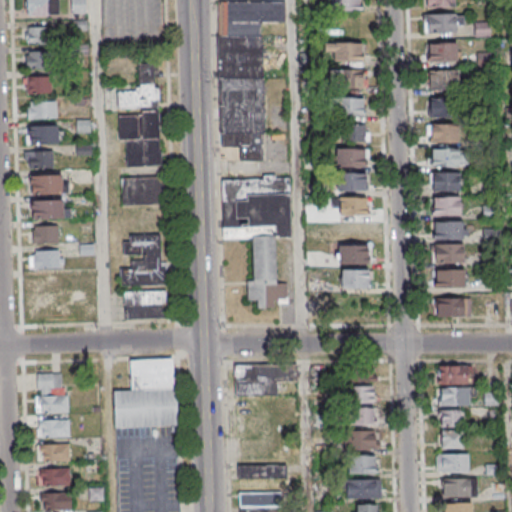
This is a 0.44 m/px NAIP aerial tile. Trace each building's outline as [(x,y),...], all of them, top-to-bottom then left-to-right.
[(58,15),(58,0),(26,0),(26,15),(58,15)] [(84,0),(70,0),(70,13),(85,13),(84,0)] [(330,0),(330,12),(361,12),(360,0),(330,0)] [(454,8),(454,0),(424,0),(424,8),(454,8)] [(219,2),(219,147),(241,147),(241,160),(264,160),(263,24),(285,24),(285,2),(219,2)] [(423,15),(423,32),(457,32),(457,15),(423,15)] [(86,22),(75,22),(75,32),(86,32),(86,22)] [(476,29),(486,35),(489,28),(479,23),(476,29)] [(22,43),(50,43),(50,26),(22,26),(22,43)] [(456,62),(456,43),(426,43),(426,62),(456,62)] [(363,61),(363,44),(323,44),(323,53),(333,53),(333,61),(363,61)] [(25,68),(47,68),(47,51),(25,51),(25,68)] [(158,62),(138,63),(138,89),(118,89),(118,108),(141,108),(142,115),(118,115),(119,141),(125,141),(126,167),(160,167),(158,62)] [(330,70),(330,87),(363,87),(363,70),(330,70)] [(458,71),(426,71),(426,91),(458,91),(458,71)] [(26,93),(52,93),(52,75),(26,75),(26,93)] [(364,115),(364,98),(339,98),(339,115),(364,115)] [(426,118),(454,118),(454,99),(426,99),(426,118)] [(27,100),(27,118),(56,118),(56,100),(27,100)] [(90,132),(90,120),(76,120),(76,132),(90,132)] [(342,124),(342,142),(368,142),(368,124),(342,124)] [(458,143),(458,124),(429,124),(429,143),(458,143)] [(58,143),(58,125),(26,125),(26,143),(58,143)] [(77,146),(77,154),(90,154),(90,146),(77,146)] [(461,149),(429,149),(429,167),(461,167),(461,149)] [(53,150),(25,150),(25,167),(53,167),(53,150)] [(366,168),(366,150),(341,150),(341,168),(366,168)] [(460,191),(460,172),(429,172),(429,191),(460,191)] [(366,193),(366,174),(341,174),(341,193),(366,193)] [(30,193),(67,193),(67,175),(30,175),(30,193)] [(222,182),(263,180),(263,177),(276,176),(276,180),(290,179),(292,238),(274,239),(276,285),(287,284),(288,305),(279,305),(279,300),(274,301),(274,309),(258,310),(258,301),(248,301),(247,282),(255,282),(253,240),(224,241),(222,182)] [(121,205),(163,205),(163,177),(121,177),(121,205)] [(460,196),(431,196),(431,215),(460,215),(460,196)] [(367,198),(339,198),(339,216),(367,216),(367,198)] [(70,207),(64,207),(64,200),(31,200),(31,218),(70,218),(70,207)] [(337,240),(368,240),(368,221),(337,221),(337,240)] [(466,221),(432,221),(432,240),(466,240),(466,221)] [(32,243),(58,243),(58,226),(32,226),(32,243)] [(120,286),(164,285),(163,234),(126,235),(126,260),(120,260),(120,286)] [(464,262),(464,244),(434,244),(434,262),(464,262)] [(338,263),(368,263),(368,245),(338,245),(338,263)] [(61,251),(30,251),(30,268),(61,268),(61,251)] [(341,269),(341,288),(368,288),(368,269),(341,269)] [(464,287),(464,269),(434,269),(434,287),(464,287)] [(65,293),(65,274),(33,274),(33,293),(65,293)] [(124,318),(166,318),(166,291),(124,291),(124,318)] [(470,298),(435,298),(435,317),(470,317),(470,298)] [(66,303),(32,303),(32,322),(66,322),(66,303)] [(82,305),(82,320),(97,320),(97,305),(82,305)] [(172,360),(174,390),(176,390),(178,426),(116,429),(114,392),(132,392),(131,362),(172,360)] [(297,364),(234,364),(234,396),(277,396),(277,382),(297,382),(297,364)] [(376,383),(377,366),(346,365),(346,382),(376,383)] [(470,384),(470,365),(437,365),(437,384),(470,384)] [(322,366),(312,366),(312,379),(322,379),(322,366)] [(66,413),(66,373),(35,373),(36,413),(66,413)] [(349,386),(349,403),(374,403),(374,386),(349,386)] [(438,387),(438,405),(470,405),(470,387),(438,387)] [(374,426),(374,408),(350,408),(350,426),(374,426)] [(462,409),(436,409),(436,427),(462,427),(462,409)] [(69,420),(36,420),(36,437),(69,437),(69,420)] [(464,430),(440,430),(440,448),(464,448),(464,430)] [(376,431),(344,431),(344,450),(376,450),(376,431)] [(69,443),(37,443),(37,462),(69,462),(69,443)] [(435,472),(469,472),(469,454),(435,454),(435,472)] [(376,475),(376,456),(346,456),(346,475),(376,475)] [(286,464),(237,464),(237,478),(286,478),(286,464)] [(37,468),(37,485),(70,485),(70,468),(37,468)] [(476,478),(440,478),(440,497),(476,497),(476,478)] [(346,498),(379,498),(379,480),(346,480),(346,498)] [(90,488),(90,500),(102,500),(102,488),(90,488)] [(70,492),(41,492),(41,509),(70,509),(70,492)] [(273,511),(273,492),(240,492),(240,511),(281,511),(278,511),(273,511)] [(471,511),(472,503),(442,503),(441,511),(471,511)]
